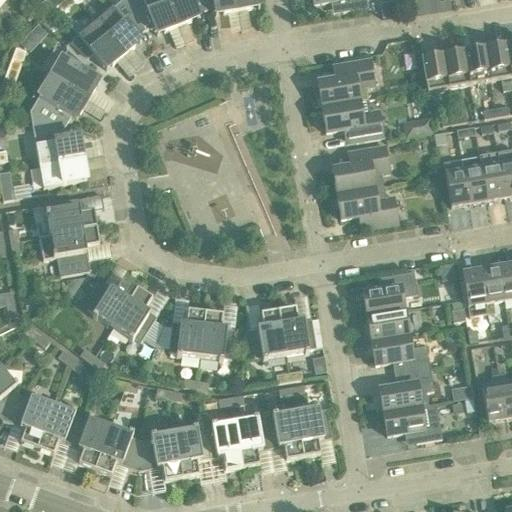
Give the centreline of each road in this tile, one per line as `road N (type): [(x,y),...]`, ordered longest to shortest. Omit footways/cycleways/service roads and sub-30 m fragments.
road 1 (residential): [(322,267),(228,280),(187,272),(152,254),(129,187),(129,117),(162,81),(206,62),(286,51)]
road 2 (residential): [(359,494),(322,267)]
road 3 (residential): [(286,51),(511,10)]
road 4 (residential): [(322,267),(286,51)]
road 5 (residential): [(322,267),(511,235)]
road 6 (residential): [(359,494),(511,467)]
